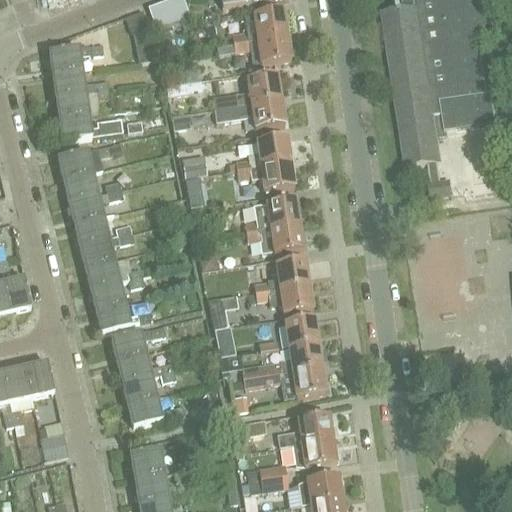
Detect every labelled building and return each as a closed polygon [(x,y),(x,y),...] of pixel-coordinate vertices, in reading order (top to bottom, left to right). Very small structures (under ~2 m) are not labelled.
[(237,9),(235,0),(220,0),(222,12),(237,9)] [(288,0),(235,0),(237,9),(277,4),(289,2),(288,0)] [(401,0),(404,15),(402,15),(401,14),(397,14),(397,16),(383,18),(386,34),(385,34),(387,47),(389,47),(394,79),(392,79),(395,92),(396,92),(401,124),(399,125),(402,138),(403,138),(408,171),(428,168),(432,188),(429,188),(432,203),(453,200),(450,185),(442,186),(438,166),(440,166),(436,141),(447,140),(446,136),(497,128),(492,97),(488,98),(479,41),(495,39),(488,0),(401,0)] [(182,1),(170,5),(178,26),(189,22),(189,21),(182,1)] [(167,30),(178,26),(170,5),(159,9),(167,30)] [(167,30),(159,9),(148,13),(154,28),(156,34),(167,30)] [(283,16),(271,17),(253,20),(257,45),(287,40),(283,16)] [(149,48),(147,36),(146,36),(133,39),(136,52),(139,67),(152,64),(149,48)] [(229,49),(233,48),(247,46),(246,37),(228,40),(229,49)] [(291,66),(287,40),(257,45),(261,71),(291,66)] [(249,55),(247,46),(233,48),(234,58),(249,55)] [(53,80),(82,76),(80,63),(103,60),(102,51),(79,54),(79,53),(50,58),(53,80)] [(178,89),(190,87),(201,86),(199,74),(176,77),(178,89)] [(84,91),(82,76),(53,80),(57,104),(86,100),(98,98),(109,96),(107,87),(84,91)] [(214,105),(215,115),(282,105),(278,80),(248,84),(250,100),(214,105)] [(205,85),(201,86),(190,87),(178,89),(166,91),(168,101),(191,98),(207,96),(205,85)] [(109,96),(98,98),(98,105),(110,103),(109,96)] [(86,100),(57,104),(60,126),(89,122),(86,100)] [(282,105),(215,115),(216,128),(254,122),(256,134),(286,129),(282,105)] [(183,121),(172,123),(174,135),(185,133),(183,121)] [(92,143),(89,122),(60,126),(63,147),(92,143)] [(141,126),(126,128),(127,137),(127,138),(142,136),(142,135),(141,126)] [(236,175),(251,173),(292,167),(288,142),(257,146),(260,162),(225,167),(226,177),(236,175)] [(58,163),(64,185),(93,179),(104,176),(101,162),(121,157),(119,148),(58,163)] [(203,160),(182,164),(185,183),(206,180),(203,160)] [(292,167),(251,173),(236,175),(237,185),(250,183),(251,186),(263,184),(265,197),(296,192),(292,167)] [(98,199),(93,179),(64,185),(69,207),(98,199)] [(121,186),(107,189),(109,196),(123,193),(121,186)] [(125,202),(123,193),(109,196),(111,206),(125,202)] [(98,199),(69,207),(74,229),(104,222),(100,209),(109,207),(107,197),(98,199)] [(201,199),(188,201),(190,212),(203,209),(201,199)] [(298,205),(267,209),(254,211),(257,228),(243,230),(245,238),(301,230),(298,205)] [(116,233),(112,219),(104,222),(74,229),(80,251),(131,238),(129,229),(116,233)] [(301,230),(245,238),(246,248),(261,246),(263,261),(305,255),(301,230)] [(133,246),(131,238),(80,251),(85,273),(113,266),(110,252),(133,246)] [(216,257),(200,259),(202,275),(218,273),(216,257)] [(246,299),(255,298),(310,290),(307,265),(276,269),(278,285),(239,291),(240,300),(246,299)] [(116,280),(113,266),(85,273),(90,295),(119,288),(128,286),(142,283),(140,274),(116,280)] [(130,295),(144,291),(143,288),(142,283),(128,286),(130,295)] [(90,295),(96,318),(124,311),(119,288),(90,295)] [(314,316),(310,290),(255,298),(246,299),(247,305),(255,304),(255,308),(270,306),(271,313),(282,311),(283,320),(314,316)] [(222,303),(208,306),(212,333),(227,331),(228,331),(222,303)] [(129,333),(124,311),(96,318),(101,339),(129,333)] [(151,317),(137,321),(139,330),(153,327),(151,317)] [(289,353),(319,348),(316,323),(285,328),(289,353)] [(111,345),(117,367),(146,360),(143,346),(166,341),(164,332),(111,345)] [(230,332),(214,335),(219,363),(227,362),(235,360),(230,332)] [(276,345),(258,347),(260,358),(278,356),(276,345)] [(323,373),(319,348),(289,353),(291,367),(243,375),(244,386),(282,380),(293,378),(323,373)] [(146,360),(117,367),(122,389),(150,382),(148,373),(146,360)] [(219,363),(218,363),(221,377),(229,375),(227,362),(219,363)] [(161,379),(174,376),(171,367),(158,370),(161,379)] [(323,373),(293,378),(296,403),(327,398),(323,373)] [(122,389),(128,411),(156,404),(153,391),(184,383),(182,374),(174,376),(161,379),(150,382),(122,389)] [(282,380),(244,386),(246,395),(283,389),(282,380)] [(23,389),(0,395),(0,418),(29,411),(23,389)] [(159,418),(156,404),(128,411),(133,433),(161,426),(171,423),(186,419),(184,411),(169,415),(159,418)] [(29,411),(0,418),(0,439),(34,431),(29,411)] [(279,453),(293,451),(334,444),(331,431),(333,431),(333,422),(331,423),(330,420),(298,426),(300,437),(291,439),(277,441),(279,453)] [(265,435),(263,425),(232,431),(234,441),(265,435)] [(34,431),(0,439),(0,451),(2,460),(39,450),(34,431)] [(336,457),(334,444),(293,451),(296,472),(305,473),(305,474),(338,469),(337,466),(339,466),(338,457),(336,457)] [(39,450),(2,460),(7,480),(44,470),(39,450)] [(135,484),(163,479),(159,454),(130,459),(135,484)] [(171,469),(173,478),(187,476),(185,467),(171,469)] [(44,470),(7,480),(12,499),(49,490),(44,470)] [(248,489),(287,483),(285,471),(246,477),(248,489)] [(187,476),(173,478),(174,487),(188,484),(187,476)] [(224,478),(227,494),(236,492),(233,477),(224,478)] [(168,504),(163,479),(135,484),(139,509),(168,504)] [(310,509),(343,504),(341,492),(344,492),(342,483),(340,483),(340,480),(307,485),(307,488),(299,490),(302,511),(310,509)] [(248,489),(240,490),(242,499),(250,498),(250,500),(289,494),(287,483),(248,489)] [(49,490),(12,499),(15,511),(45,511),(54,510),(49,490)] [(236,492),(227,494),(229,509),(238,508),(236,492)]
